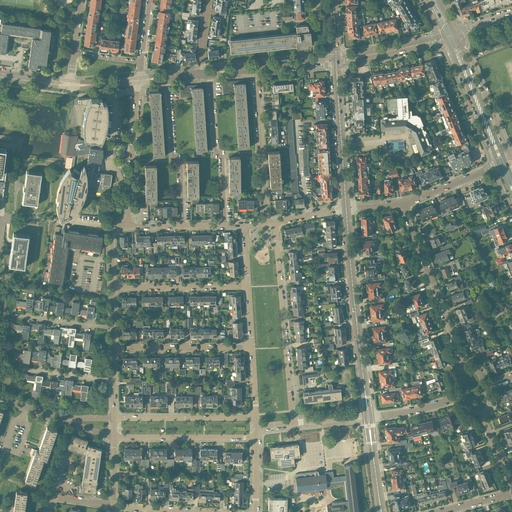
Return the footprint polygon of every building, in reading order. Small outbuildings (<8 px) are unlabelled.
[(130,0),(129,8),(139,10),(140,1),(130,0)] [(161,6),(161,8),(167,9),(167,7),(170,7),(170,0),(161,0),(160,6),(161,6)] [(290,0),(291,3),(293,3),(294,10),(293,10),(293,12),(294,12),(295,19),(305,18),(303,0),(290,0)] [(396,10),(398,9),(408,3),(407,1),(407,0),(399,0),(395,3),(393,4),(396,10)] [(461,16),(467,14),(464,2),(462,3),(461,0),(455,1),(457,5),(455,5),(460,15),(461,15),(461,16)] [(465,2),(465,0),(463,0),(464,2),(467,14),(473,12),(473,11),(475,11),(472,1),(471,2),(472,3),(465,5),(464,2),(465,2)] [(473,1),(472,1),(475,11),(477,10),(477,11),(484,9),(481,0),(473,2),(473,1)] [(484,9),(490,7),(488,0),(480,0),(481,0),(484,9)] [(90,3),(89,12),(96,13),(98,13),(99,13),(100,5),(96,4),(90,3)] [(190,9),(189,13),(199,15),(199,9),(200,4),(192,3),(192,10),(190,9)] [(225,11),(226,5),(216,3),(215,10),(220,10),(219,13),(226,14),(226,11),(225,11)] [(408,4),(408,3),(398,9),(400,12),(402,15),(411,9),(410,8),(411,6),(409,4),(408,4)] [(137,18),(139,10),(129,8),(128,17),(137,18)] [(166,10),(167,9),(161,8),(160,11),(159,11),(158,19),(168,21),(169,12),(172,13),(172,11),(166,10)] [(405,20),(405,21),(415,16),(415,14),(414,12),(412,11),(411,9),(402,15),(403,17),(405,20)] [(97,21),(98,13),(96,13),(89,12),(87,20),(97,21)] [(213,16),(212,26),(219,27),(220,21),(222,21),(223,17),(225,18),(226,14),(219,13),(219,17),(213,16)] [(417,19),(415,16),(405,21),(406,27),(414,25),(415,25),(416,25),(418,24),(419,22),(418,21),(418,20),(417,19)] [(128,17),(127,25),(137,26),(138,18),(137,18),(128,17)] [(392,30),(395,29),(395,30),(396,31),(397,30),(398,29),(399,29),(396,18),(390,20),(392,30)] [(167,29),(168,21),(158,19),(157,28),(167,29)] [(190,23),(189,30),(196,31),(198,21),(188,19),(188,23),(190,23)] [(87,20),(86,28),(96,29),(97,21),(87,20)] [(390,30),(392,30),(390,20),(384,21),(386,31),(386,32),(387,32),(389,32),(390,31),(390,30)] [(383,32),(386,31),(384,21),(378,22),(380,32),(380,33),(381,33),(383,33),(383,32)] [(41,28),(2,23),(1,32),(40,37),(41,28)] [(372,34),(374,33),(375,34),(376,35),(377,34),(378,34),(378,33),(376,23),(370,24),(372,34)] [(230,53),(263,49),(296,46),(296,48),(312,46),(310,31),(308,31),(308,27),(306,27),(306,24),(296,26),(296,32),(295,32),(295,34),(262,37),(229,41),(230,53)] [(136,35),(137,26),(127,25),(126,33),(136,35)] [(218,37),(219,27),(212,26),(211,31),(210,36),(218,37)] [(86,28),(85,36),(95,38),(96,30),(96,29),(86,28)] [(166,37),(167,29),(157,28),(156,36),(166,37)] [(38,63),(46,64),(51,30),(42,29),(41,39),(33,37),(32,40),(28,66),(37,68),(38,63)] [(196,31),(189,30),(186,29),(185,36),(188,37),(187,40),(195,41),(196,36),(196,31)] [(359,31),(349,31),(350,38),(351,39),(354,39),(355,38),(360,37),(359,31)] [(8,34),(0,32),(0,52),(5,54),(8,34)] [(126,33),(125,42),(135,43),(136,35),(126,33)] [(95,38),(85,36),(84,45),(94,46),(94,45),(94,41),(95,38)] [(165,46),(166,37),(156,36),(155,44),(165,46)] [(98,38),(97,42),(94,41),(94,45),(100,46),(100,48),(109,49),(110,39),(101,38),(98,38)] [(119,41),(110,39),(109,49),(118,50),(118,48),(121,49),(124,49),(125,46),(121,45),(122,42),(119,42),(119,41)] [(135,43),(125,42),(125,46),(124,49),(124,50),(134,51),(135,43)] [(163,54),(165,46),(155,44),(154,52),(163,54)] [(511,45),(477,58),(511,142),(511,45)] [(213,48),(209,47),(208,51),(208,58),(219,57),(218,50),(213,50),(213,48)] [(185,58),(185,60),(196,59),(195,52),(195,49),(190,49),(190,53),(184,53),(177,52),(176,59),(179,60),(180,57),(183,58),(185,58)] [(162,62),(163,54),(154,52),(153,61),(162,62)] [(432,70),(438,68),(439,68),(436,62),(433,60),(426,62),(426,63),(423,64),(424,69),(424,70),(428,69),(430,73),(432,71),(432,70)] [(424,70),(424,69),(423,64),(422,64),(422,63),(421,63),(420,63),(419,64),(419,65),(417,65),(419,76),(422,75),(425,74),(424,70)] [(411,67),(413,77),(417,76),(417,77),(419,76),(417,65),(415,66),(414,65),(413,65),(412,65),(411,66),(411,67)] [(403,68),(406,79),(408,78),(412,77),(409,67),(408,66),(406,67),(406,68),(403,68)] [(405,79),(406,79),(403,68),(402,67),(400,68),(399,69),(399,70),(398,70),(400,81),(402,80),(402,79),(405,78),(405,79)] [(440,74),(438,68),(432,70),(432,71),(430,73),(432,78),(434,77),(436,81),(442,78),(443,77),(442,74),(440,74)] [(390,83),(394,82),(392,71),(391,70),(388,71),(387,72),(385,73),(387,83),(390,83)] [(397,81),(400,81),(398,70),(396,71),(394,70),(391,70),(392,71),(394,82),(397,81)] [(379,73),(381,84),(382,86),(385,85),(385,84),(387,83),(385,73),(383,73),(383,72),(382,71),(380,72),(379,72),(379,73)] [(373,74),(375,85),(379,84),(379,86),(382,86),(381,84),(379,73),(377,73),(376,73),(374,73),(373,74)] [(359,75),(359,76),(358,76),(358,77),(352,77),(352,78),(351,79),(351,81),(352,82),(353,82),(353,85),(363,85),(363,81),(366,81),(366,76),(363,76),(362,76),(361,75),(359,75)] [(445,82),(443,82),(442,79),(430,84),(432,87),(434,86),(435,90),(445,85),(445,84),(445,82)] [(234,92),(240,92),(239,80),(222,81),(222,84),(223,84),(223,89),(223,93),(234,92)] [(240,92),(245,91),(249,91),(248,87),(247,83),(248,82),(248,80),(239,80),(240,92)] [(314,83),(312,84),(308,84),(309,90),(314,89),(323,89),(324,89),(324,82),(323,81),(323,80),(319,80),(319,82),(314,82),(314,83)] [(272,105),(275,105),(279,104),(278,94),(278,92),(278,90),(288,89),(288,83),(271,85),(272,92),(275,91),(275,94),(274,94),(274,101),(272,101),(272,105)] [(198,96),(203,95),(206,95),(206,91),(205,91),(205,87),(206,87),(206,84),(197,85),(198,96)] [(192,96),(198,96),(197,85),(180,86),(180,89),(181,88),(181,93),(180,93),(181,97),(189,97),(192,96)] [(445,86),(445,85),(435,90),(437,93),(434,94),(436,97),(448,92),(446,89),(447,88),(446,86),(445,86)] [(156,100),(161,100),(164,100),(164,96),(163,96),(163,91),(164,91),(163,88),(155,89),(156,100)] [(150,101),(156,100),(155,89),(146,89),(146,92),(147,92),(147,97),(146,97),(147,101),(150,101)] [(324,89),(323,89),(314,89),(314,93),(312,93),(312,99),(315,99),(318,99),(318,96),(324,95),(324,94),(325,93),(324,89)] [(234,94),(236,111),(247,110),(246,103),(246,101),(246,94),(245,91),(240,92),(234,92),(234,94)] [(439,104),(450,99),(448,93),(436,98),(439,104)] [(106,101),(105,95),(78,98),(79,102),(87,105),(85,112),(85,114),(84,121),(83,123),(84,131),(84,134),(85,138),(87,137),(93,136),(99,139),(100,140),(102,136),(103,134),(106,126),(107,115),(107,105),(106,101)] [(192,96),(192,99),(193,115),(204,114),(204,108),(204,106),(203,98),(203,95),(198,96),(192,96)] [(388,116),(384,116),(384,118),(383,118),(383,121),(382,121),(382,129),(405,127),(414,133),(422,154),(430,151),(429,150),(431,149),(431,147),(433,147),(431,143),(430,144),(422,124),(423,124),(420,116),(417,114),(412,114),(412,110),(409,110),(408,96),(398,97),(398,98),(387,99),(388,116)] [(315,99),(316,109),(326,108),(326,107),(327,107),(327,105),(325,104),(325,101),(325,100),(322,100),(322,101),(319,101),(318,99),(315,99)] [(453,105),(450,99),(439,104),(440,106),(438,107),(440,110),(441,110),(453,105)] [(150,103),(151,119),(162,119),(161,100),(156,100),(150,101),(150,103)] [(455,111),(453,105),(441,110),(444,116),(455,111)] [(272,106),(272,110),(269,110),(270,119),(277,118),(276,110),(278,110),(278,106),(273,106),(272,106)] [(236,111),(237,129),(248,129),(247,121),(247,119),(247,110),(236,111)] [(458,117),(455,111),(444,116),(442,116),(445,122),(446,122),(458,117)] [(193,115),(195,134),(206,133),(205,124),(204,114),(193,115)] [(460,123),(458,117),(446,122),(449,127),(460,123)] [(151,119),(152,138),(163,137),(162,119),(151,119)] [(463,128),(460,123),(449,127),(443,130),(442,131),(441,131),(441,132),(441,134),(441,135),(442,136),(443,136),(444,136),(445,136),(446,136),(451,133),(463,128)] [(365,124),(355,124),(355,125),(354,126),(354,128),(355,128),(355,131),(362,131),(362,134),(368,133),(368,127),(365,127),(365,124)] [(279,127),(277,127),(270,127),(271,136),(278,135),(280,135),(279,127)] [(465,134),(463,128),(451,133),(454,139),(465,134)] [(248,129),(237,129),(238,148),(244,148),(249,147),(249,137),(248,129)] [(88,139),(82,140),(78,138),(78,135),(69,131),(63,133),(60,154),(66,157),(72,156),(72,163),(87,165),(86,171),(94,172),(95,160),(101,161),(103,143),(100,141),(99,140),(99,139),(93,136),(87,137),(88,139)] [(206,133),(195,134),(196,152),(201,152),(201,153),(205,153),(205,152),(207,152),(207,143),(206,133)] [(468,140),(465,134),(454,139),(453,140),(454,143),(453,144),(454,147),(469,143),(467,140),(468,140)] [(271,144),(274,144),(275,148),(281,147),(280,136),(278,136),(278,135),(271,136),(271,144)] [(163,137),(152,138),(154,157),(159,156),(165,156),(163,137)] [(465,152),(462,154),(461,154),(466,165),(467,165),(468,166),(469,165),(470,164),(473,162),(473,161),(472,158),(471,159),(468,152),(472,150),(469,143),(464,145),(465,148),(466,147),(467,150),(464,151),(465,152)] [(329,148),(318,149),(318,153),(318,158),(319,158),(319,162),(329,161),(329,152),(330,151),(330,149),(329,148)] [(279,151),(273,151),(268,152),(269,169),(280,169),(279,151)] [(464,166),(466,165),(461,154),(462,154),(461,152),(458,154),(459,155),(456,156),(460,168),(462,168),(464,167),(464,166)] [(358,163),(368,163),(368,159),(370,159),(369,153),(363,153),(363,156),(357,157),(358,163)] [(458,169),(460,168),(456,156),(454,153),(448,156),(451,161),(449,162),(450,165),(452,165),(454,170),(455,170),(456,171),(458,170),(458,169)] [(229,157),(229,175),(240,175),(239,157),(229,157)] [(187,161),(187,179),(198,179),(198,161),(187,161)] [(320,171),(320,175),(330,174),(332,173),(332,171),(330,170),(329,161),(319,162),(319,166),(318,166),(319,171),(320,171)] [(71,214),(75,210),(76,210),(77,208),(78,206),(79,204),(82,200),(83,198),(84,190),(86,171),(87,165),(72,163),(70,172),(68,169),(67,170),(66,172),(66,173),(65,174),(64,175),(62,179),(60,184),(58,188),(57,193),(57,197),(57,202),(57,207),(58,211),(59,215),(60,218),(64,217),(66,217),(68,217),(69,218),(72,215),(71,214)] [(145,165),(145,183),(156,183),(156,165),(145,165)] [(437,179),(432,168),(432,169),(429,170),(428,166),(425,167),(426,170),(431,182),(437,179)] [(442,176),(443,175),(439,166),(436,168),(435,167),(432,168),(437,179),(442,177),(442,176)] [(280,169),(269,169),(270,188),(275,187),(281,187),(281,177),(280,169)] [(35,205),(36,205),(37,205),(38,205),(42,173),(26,170),(24,186),(24,190),(22,203),(35,205)] [(424,184),(431,182),(426,170),(425,171),(426,172),(423,173),(421,170),(415,172),(416,173),(417,176),(420,175),(424,184)] [(84,190),(96,192),(109,194),(111,174),(94,172),(86,171),(84,190)] [(235,193),(241,193),(240,188),(240,175),(229,175),(229,193),(235,193)] [(407,179),(410,189),(416,187),(415,183),(416,183),(415,178),(414,178),(413,175),(409,176),(410,178),(407,179)] [(410,189),(407,179),(404,180),(403,178),(399,179),(400,182),(399,182),(401,187),(402,190),(405,189),(405,190),(410,189)] [(187,197),(194,197),(199,197),(198,188),(198,179),(187,179),(187,188),(187,197)] [(391,193),(393,193),(393,190),(394,190),(393,184),(393,180),(389,181),(389,182),(385,182),(385,184),(384,184),(385,193),(386,193),(386,194),(387,194),(389,194),(390,193),(391,193)] [(157,188),(156,183),(145,183),(145,188),(146,201),(157,201),(157,188)] [(473,196),(471,196),(466,198),(472,211),(481,207),(482,206),(480,200),(487,197),(488,195),(487,192),(485,192),(483,187),(471,192),(473,196)] [(371,188),(370,188),(359,189),(358,189),(359,191),(359,192),(360,196),(362,195),(362,196),(368,196),(368,195),(371,195),(371,188)] [(332,193),(322,193),(321,193),(321,197),(320,197),(321,201),(327,199),(327,201),(332,200),(332,196),(333,195),(333,194),(332,193)] [(292,198),(292,200),(295,199),(295,207),(304,206),(303,199),(301,199),(301,196),(299,194),(298,194),(292,194),(292,198)] [(241,200),(241,196),(234,196),(235,202),(238,202),(238,208),(247,208),(246,200),(241,200)] [(456,199),(456,198),(455,199),(454,196),(447,198),(451,209),(459,206),(460,208),(463,206),(459,197),(456,199)] [(205,211),(204,203),(199,203),(199,198),(194,198),(192,198),(192,206),(196,206),(196,212),(205,211)] [(444,212),(451,209),(447,198),(441,201),(442,204),(440,205),(441,205),(438,206),(442,215),(445,214),(444,212)] [(163,215),(163,206),(157,207),(157,203),(152,203),(151,203),(151,209),(154,209),(154,215),(163,215)] [(483,206),(482,206),(481,207),(484,213),(486,212),(488,217),(490,218),(492,217),(492,215),(498,212),(500,211),(498,207),(496,208),(495,204),(490,206),(490,205),(484,207),(483,206)] [(439,217),(442,215),(438,206),(435,207),(434,208),(432,205),(426,207),(430,218),(438,215),(439,217)] [(431,220),(430,218),(426,207),(419,210),(422,216),(421,216),(424,223),(431,220)] [(383,217),(385,224),(382,225),(383,227),(385,227),(387,226),(386,225),(395,222),(392,214),(388,216),(387,215),(383,217)] [(362,225),(373,225),(375,224),(374,222),(375,222),(375,217),(372,217),(367,217),(367,216),(362,216),(362,222),(361,223),(361,225),(362,225)] [(396,224),(395,222),(386,225),(387,226),(385,227),(383,227),(387,233),(399,228),(397,224),(396,224)] [(306,230),(306,231),(306,234),(308,233),(309,235),(310,235),(310,230),(308,223),(301,225),(301,226),(294,228),(295,235),(296,238),(303,236),(302,231),(306,230)] [(493,237),(506,231),(507,231),(505,227),(504,227),(503,225),(502,224),(490,229),(489,228),(486,229),(481,231),(483,235),(490,232),(491,234),(492,234),(493,237)] [(373,233),(373,225),(362,225),(363,230),(361,230),(362,234),(372,233),(372,237),(377,237),(377,233),(373,233)] [(474,234),(481,231),(486,229),(485,226),(473,231),(474,234)] [(295,235),(294,228),(285,229),(286,237),(291,236),(292,241),(296,240),(296,238),(295,235)] [(102,236),(93,234),(83,233),(72,231),(65,230),(62,230),(61,234),(55,233),(50,272),(47,272),(44,280),(48,281),(48,282),(62,284),(68,246),(100,250),(102,236)] [(509,235),(507,231),(506,231),(493,237),(494,240),(493,240),(495,244),(492,245),(493,248),(494,247),(498,245),(498,243),(508,239),(509,238),(508,236),(509,235)] [(29,235),(13,232),(12,242),(9,265),(25,268),(29,235)] [(434,238),(430,239),(433,247),(442,244),(440,240),(443,239),(441,233),(434,236),(434,238)] [(191,235),(192,238),(188,238),(189,249),(192,249),(192,246),(198,246),(198,235),(191,235)] [(211,235),(205,235),(205,238),(205,245),(208,245),(208,246),(211,246),(211,245),(215,245),(215,239),(211,239),(211,235)] [(127,238),(127,236),(120,236),(121,248),(127,248),(127,245),(129,245),(129,238),(127,238)] [(154,253),(154,242),(150,242),(150,236),(143,236),(143,245),(146,245),(146,246),(151,246),(151,253),(151,256),(155,256),(154,253)] [(157,244),(161,244),(161,246),(164,246),(164,243),(164,238),(164,236),(157,236),(157,242),(154,242),(154,253),(158,253),(157,244)] [(365,241),(365,242),(364,243),(365,250),(366,250),(366,253),(374,252),(377,252),(376,247),(375,247),(374,242),(373,242),(372,240),(365,241)] [(496,250),(497,250),(500,256),(503,255),(505,256),(507,255),(507,253),(511,250),(511,245),(510,242),(499,247),(498,245),(494,247),(496,250)] [(446,245),(447,249),(436,253),(439,263),(449,259),(448,255),(451,254),(450,250),(454,249),(452,243),(446,245)] [(298,247),(297,247),(297,248),(290,248),(290,251),(288,251),(289,258),(298,258),(300,257),(301,257),(300,248),(298,248),(298,247)] [(337,256),(337,252),(325,253),(325,250),(318,251),(319,253),(322,253),(323,256),(327,256),(328,263),(329,263),(335,263),(334,259),(337,259),(337,258),(338,258),(338,255),(337,256)] [(409,259),(406,251),(396,254),(398,259),(400,258),(402,262),(409,259)] [(376,255),(377,258),(369,259),(369,261),(365,262),(366,270),(378,269),(379,269),(379,265),(385,265),(384,258),(383,254),(382,254),(378,255),(376,255)] [(169,264),(169,267),(169,276),(169,278),(173,278),(173,276),(176,276),(176,271),(179,270),(179,264),(179,257),(175,257),(175,264),(169,264)] [(460,268),(459,264),(460,264),(458,259),(454,260),(447,263),(448,266),(441,268),(445,277),(451,275),(449,271),(453,270),(453,271),(460,268)] [(506,263),(509,270),(511,269),(511,259),(508,262),(507,260),(505,261),(499,264),(500,266),(506,263)] [(209,267),(203,267),(203,276),(210,276),(210,272),(214,272),(213,261),(209,261),(209,267)] [(179,264),(179,270),(182,270),(182,276),(185,276),(185,278),(189,278),(189,276),(189,267),(182,267),(182,263),(179,264)] [(319,264),(320,269),(328,268),(329,273),(330,273),(338,272),(338,265),(330,266),(329,263),(328,263),(319,264)] [(139,267),(133,267),(134,277),(140,277),(140,273),(142,273),(142,264),(139,264),(139,267)] [(155,277),(155,267),(148,267),(148,264),(144,264),(144,271),(148,271),(148,277),(155,277)] [(412,273),(414,272),(410,264),(401,268),(405,278),(413,275),(412,273)] [(367,277),(379,275),(379,279),(382,279),(385,278),(385,275),(384,272),(378,272),(378,269),(366,270),(367,277)] [(290,279),(296,279),(296,282),(301,282),(300,278),(299,278),(299,272),(290,272),(290,279)] [(326,283),(330,283),(332,283),(332,280),(339,279),(338,272),(330,273),(330,276),(329,276),(329,279),(326,279),(326,283)] [(455,277),(456,280),(447,283),(448,286),(449,289),(449,290),(458,286),(457,283),(462,281),(460,275),(455,277)] [(368,283),(368,291),(379,290),(379,286),(381,286),(381,282),(383,282),(382,279),(379,279),(373,280),(373,283),(368,283)] [(411,279),(407,280),(410,289),(418,286),(416,279),(411,280),(411,279)] [(301,282),(296,282),(296,286),(291,286),(292,293),(301,293),(300,290),(303,290),(303,285),(307,285),(307,282),(301,282)] [(325,287),(327,287),(328,294),(340,292),(339,285),(330,286),(330,283),(326,283),(324,283),(325,287)] [(451,295),(454,302),(467,297),(465,290),(470,288),(469,285),(458,289),(460,292),(451,295)] [(32,310),(32,307),(33,302),(33,299),(35,289),(28,288),(28,293),(32,293),(31,298),(27,297),(26,302),(14,300),(14,305),(25,307),(25,309),(32,310)] [(380,294),(379,290),(368,291),(369,299),(378,298),(378,301),(385,300),(385,297),(382,297),(382,293),(380,294)] [(301,293),(292,293),(292,300),(301,300),(301,297),(305,296),(304,292),(301,293)] [(410,297),(406,298),(407,301),(411,300),(412,299),(414,303),(423,299),(420,293),(410,297)] [(219,310),(219,305),(216,305),(215,296),(213,296),(213,294),(209,294),(209,296),(209,304),(209,306),(209,307),(216,307),(216,310),(219,310)] [(229,303),(231,303),(240,302),(239,295),(236,296),(236,295),(228,295),(229,303)] [(33,299),(33,302),(32,307),(41,308),(40,309),(43,310),(47,310),(48,309),(47,309),(48,304),(49,298),(42,297),(42,301),(33,299)] [(425,305),(423,299),(414,303),(410,304),(413,310),(417,308),(425,305)] [(470,308),(468,304),(472,302),(471,299),(469,300),(464,302),(465,305),(456,309),(457,310),(456,310),(457,313),(458,312),(459,315),(469,311),(468,309),(470,308)] [(385,304),(385,300),(378,301),(378,304),(370,305),(371,313),(382,312),(381,308),(384,308),(383,304),(385,304)] [(56,313),(62,314),(63,311),(63,306),(63,307),(64,302),(57,301),(56,306),(48,304),(47,309),(48,309),(56,310),(56,313)] [(71,314),(78,315),(78,313),(78,309),(79,309),(79,302),(73,301),(72,308),(63,307),(63,306),(63,311),(71,312),(71,314)] [(87,310),(79,309),(78,309),(78,313),(86,314),(86,318),(93,319),(95,302),(91,302),(90,306),(88,305),(87,310)] [(333,307),(334,314),(343,313),(342,312),(343,312),(343,309),(342,309),(342,306),(333,307)] [(302,307),(293,307),(294,314),(298,314),(298,317),(304,316),(304,313),(302,313),(302,307)] [(241,316),(240,309),(232,309),(232,316),(228,316),(228,320),(235,319),(237,319),(237,316),(241,316)] [(468,319),(470,323),(474,321),(473,317),(471,313),(470,313),(469,311),(459,315),(461,322),(468,319)] [(382,315),(382,312),(371,313),(372,320),(380,320),(381,323),(387,322),(387,319),(385,319),(385,315),(382,315)] [(418,322),(421,321),(430,318),(427,312),(420,315),(415,316),(417,323),(418,322)] [(344,317),(343,314),(343,313),(334,314),(333,314),(334,322),(343,321),(343,317),(344,317)] [(420,329),(432,324),(430,318),(421,321),(418,322),(419,325),(418,326),(420,329)] [(235,322),(235,319),(228,320),(228,323),(232,323),(232,329),(242,329),(242,325),(243,325),(242,322),(241,322),(235,322)] [(295,328),(303,327),(303,324),(304,323),(303,320),(294,321),(295,328)] [(30,322),(29,325),(30,325),(29,328),(39,329),(37,342),(43,343),(44,333),(45,328),(45,323),(39,323),(39,324),(30,322)] [(386,329),(386,326),(388,326),(387,322),(381,323),(381,326),(372,327),(373,335),(384,334),(384,330),(386,329)] [(28,341),(29,328),(30,325),(29,325),(23,324),(23,325),(14,324),(13,329),(22,330),(22,333),(23,333),(22,340),(28,341)] [(432,324),(420,329),(418,330),(420,336),(418,337),(419,340),(429,336),(428,333),(434,330),(432,324)] [(142,338),(150,337),(150,329),(150,325),(143,325),(143,327),(142,327),(142,329),(141,329),(141,334),(142,334),(142,338)] [(60,327),(60,329),(60,332),(69,333),(68,346),(73,347),(75,337),(74,337),(75,332),(76,328),(69,327),(69,328),(60,327)] [(335,328),(336,335),(345,334),(346,334),(345,331),(344,331),(344,327),(335,328)] [(466,333),(467,337),(474,334),(480,332),(478,328),(473,331),(472,327),(465,330),(465,331),(464,331),(465,333),(466,333)] [(60,329),(53,328),(53,329),(45,328),(44,333),(54,334),(52,344),(58,345),(60,332),(60,329)] [(242,329),(232,329),(229,330),(229,333),(233,332),(233,336),(239,336),(239,338),(242,338),(242,336),(242,329)] [(84,333),(75,332),(74,337),(75,337),(84,338),(83,348),(89,349),(91,333),(84,332),(84,333)] [(306,333),(304,334),(295,334),(296,341),(308,340),(307,337),(306,333)] [(346,341),(346,338),(345,338),(345,334),(336,335),(334,336),(335,343),(346,342),(346,341)] [(385,337),(384,334),(373,335),(374,342),(383,341),(383,345),(386,345),(390,344),(389,340),(387,341),(387,337),(385,337)] [(475,337),(474,334),(467,337),(466,338),(467,340),(468,340),(470,343),(477,340),(479,339),(478,336),(475,337)] [(430,348),(433,347),(439,344),(437,338),(430,341),(424,343),(425,346),(427,345),(428,349),(430,348)] [(470,343),(469,343),(472,350),(479,347),(482,355),(486,353),(489,352),(490,351),(489,348),(485,350),(483,345),(482,345),(479,339),(477,340),(470,343)] [(378,356),(379,356),(389,355),(389,351),(391,351),(390,347),(393,347),(393,344),(390,344),(386,345),(386,348),(377,349),(378,356)] [(442,351),(439,344),(433,347),(430,348),(433,354),(434,354),(436,353),(442,351)] [(297,355),(305,354),(305,350),(306,350),(306,347),(297,347),(297,355)] [(339,357),(347,356),(347,355),(348,355),(348,352),(347,352),(347,348),(335,349),(335,353),(338,353),(339,357)] [(22,362),(29,363),(30,359),(29,359),(31,351),(31,350),(24,349),(23,353),(15,352),(14,357),(23,358),(22,362)] [(39,352),(31,351),(29,359),(30,359),(38,360),(38,362),(45,363),(45,361),(45,356),(46,352),(46,350),(39,349),(39,352)] [(511,360),(511,359),(511,351),(511,350),(508,351),(509,353),(506,354),(506,356),(503,357),(503,356),(502,356),(506,365),(511,362),(511,360)] [(436,353),(438,360),(444,357),(442,351),(436,353)] [(45,361),(53,362),(53,366),(60,367),(60,363),(61,359),(61,354),(54,353),(54,356),(50,356),(48,353),(46,352),(45,356),(45,361)] [(69,360),(61,359),(60,363),(69,364),(68,366),(75,367),(75,365),(76,361),(77,354),(70,353),(69,360)] [(234,365),(235,365),(235,364),(244,364),(244,356),(240,357),(240,353),(232,353),(232,357),(235,357),(235,361),(234,361),(234,365)] [(388,363),(389,366),(396,366),(395,362),(392,362),(391,355),(389,355),(379,356),(380,364),(388,363)] [(348,363),(348,360),(349,360),(348,357),(347,356),(339,357),(339,364),(348,363)] [(506,365),(502,356),(500,357),(500,358),(497,360),(496,358),(496,359),(500,368),(506,365)] [(84,370),(90,371),(92,358),(85,357),(85,362),(76,361),(75,365),(84,367),(84,370)] [(159,357),(151,357),(151,365),(151,367),(159,367),(162,367),(162,365),(159,365),(159,357)] [(172,357),(166,357),(165,357),(165,367),(162,367),(162,372),(165,372),(165,368),(169,368),(169,366),(172,366),(172,357)] [(447,364),(444,357),(438,360),(435,361),(437,368),(441,368),(441,366),(447,364)] [(493,371),(500,368),(496,359),(490,361),(492,367),(491,367),(492,371),(493,370),(493,371)] [(313,370),(313,366),(310,366),(309,360),(298,361),(298,368),(304,368),(305,371),(313,370)] [(245,371),(244,364),(235,364),(235,365),(235,368),(234,368),(235,372),(236,372),(245,371)] [(381,379),(381,378),(392,377),(391,373),(393,373),(393,369),(396,369),(396,366),(389,366),(389,370),(380,371),(381,379)] [(236,376),(235,376),(235,379),(236,379),(245,379),(245,371),(236,372),(236,376)] [(435,378),(436,381),(438,388),(439,390),(445,388),(442,379),(438,380),(437,376),(438,374),(433,372),(435,378)] [(27,375),(28,374),(23,373),(22,381),(26,382),(26,379),(36,381),(35,390),(34,390),(32,391),(32,395),(40,396),(41,385),(42,380),(43,376),(36,375),(36,376),(27,375)] [(392,381),(392,377),(381,378),(382,386),(389,385),(389,389),(395,388),(395,387),(394,381),(392,381)] [(437,388),(438,388),(436,381),(435,378),(426,381),(429,391),(434,389),(434,391),(438,390),(437,388)] [(71,399),(72,389),(73,384),(73,380),(66,379),(66,380),(58,379),(57,381),(57,384),(67,385),(65,398),(68,398),(67,403),(69,403),(70,399),(71,399)] [(57,381),(51,380),(51,381),(42,380),(41,385),(51,386),(50,393),(48,392),(47,401),(55,402),(56,397),(57,384),(57,381)] [(413,381),(414,385),(416,396),(422,395),(421,388),(423,388),(422,381),(419,381),(419,380),(413,381)] [(142,387),(142,391),(139,391),(139,396),(134,396),(134,406),(142,406),(142,394),(146,394),(146,387),(146,381),(142,381),(142,387)] [(236,387),(236,383),(227,383),(227,387),(231,387),(231,395),(233,395),(241,395),(241,387),(236,387)] [(341,398),(340,388),(333,389),(332,383),(328,384),(329,389),(313,391),(311,389),(304,389),(304,391),(303,392),(304,403),(312,402),(312,401),(314,401),(315,402),(315,401),(330,400),(331,400),(331,399),(333,399),(333,400),(334,400),(334,399),(341,398)] [(89,398),(91,387),(88,386),(88,385),(81,384),(81,385),(73,384),(72,389),(82,390),(81,400),(86,401),(86,398),(89,398)] [(410,397),(416,396),(414,385),(408,387),(410,397)] [(395,393),(399,392),(398,387),(395,387),(395,388),(389,389),(390,393),(382,394),(383,402),(384,402),(384,403),(389,403),(389,401),(395,400),(395,396),(396,396),(395,393)] [(410,397),(408,387),(402,388),(402,387),(398,387),(399,392),(403,392),(404,398),(405,399),(408,399),(408,398),(410,397)] [(213,396),(209,396),(209,406),(217,406),(217,398),(221,398),(221,395),(221,389),(218,389),(218,395),(213,395),(213,396)] [(511,397),(509,390),(503,392),(505,398),(502,399),(503,402),(506,401),(510,400),(511,405),(511,404),(511,397)] [(187,396),(184,396),(184,406),(192,406),(192,396),(191,396),(191,394),(192,394),(192,391),(187,391),(187,396)] [(201,406),(209,406),(209,396),(205,396),(205,393),(202,392),(201,392),(201,394),(201,406)] [(241,403),(241,395),(233,395),(231,395),(225,395),(225,399),(233,399),(233,407),(234,407),(236,407),(237,407),(240,407),(242,406),(241,403)] [(125,406),(134,406),(134,396),(125,396),(124,396),(124,399),(125,399),(125,406)] [(150,406),(159,406),(159,396),(150,396),(150,406)] [(167,396),(159,396),(159,406),(167,406),(167,396)] [(184,406),(184,396),(175,396),(175,406),(184,406)] [(511,408),(508,410),(509,412),(507,413),(499,416),(502,423),(511,419),(511,418),(511,415),(511,414),(511,413),(511,412),(511,411),(511,408)] [(446,415),(446,416),(450,426),(451,428),(458,426),(457,422),(459,422),(457,416),(455,417),(454,413),(446,415)] [(440,418),(443,426),(440,427),(442,433),(445,432),(444,430),(447,429),(448,429),(451,428),(450,426),(446,416),(440,418)] [(432,421),(425,422),(428,432),(428,434),(433,432),(432,430),(436,430),(436,431),(439,430),(438,425),(434,426),(432,421)] [(421,433),(428,432),(425,422),(419,424),(421,433)] [(422,436),(421,433),(419,424),(412,425),(413,431),(408,432),(410,439),(422,436)] [(35,484),(44,460),(47,461),(46,464),(51,465),(55,453),(51,451),(50,454),(48,454),(57,429),(47,426),(36,456),(34,455),(25,480),(35,484)] [(466,440),(475,437),(472,430),(465,433),(464,430),(462,431),(459,432),(460,435),(463,434),(464,438),(465,441),(466,440)] [(388,442),(395,441),(395,445),(407,443),(410,443),(410,441),(407,442),(407,440),(400,441),(399,437),(397,437),(397,434),(397,433),(387,435),(386,436),(386,438),(388,439),(388,442)] [(68,446),(83,452),(83,453),(85,454),(86,453),(88,453),(83,487),(80,487),(79,491),(82,492),(83,490),(94,492),(100,449),(86,444),(87,441),(71,436),(68,446)] [(477,443),(475,437),(466,440),(465,441),(463,441),(467,451),(471,449),(470,446),(477,443)] [(279,445),(280,446),(278,446),(270,446),(271,459),(277,458),(278,466),(294,464),(293,457),(299,456),(298,448),(298,443),(290,444),(290,445),(282,446),(282,444),(279,445)] [(407,443),(395,445),(396,448),(389,448),(389,452),(388,453),(388,455),(389,456),(401,455),(400,451),(402,451),(401,447),(407,446),(407,443)] [(124,451),(124,455),(121,455),(121,462),(129,462),(129,460),(133,460),(133,449),(125,449),(125,451),(124,451)] [(141,449),(133,449),(133,460),(137,460),(137,462),(139,462),(140,462),(140,461),(141,461),(141,460),(141,449)] [(154,459),(158,459),(158,449),(150,449),(150,461),(153,461),(154,460),(154,459)] [(158,449),(158,459),(166,459),(166,449),(158,449)] [(175,459),(183,459),(183,449),(175,449),(175,459)] [(192,449),(183,449),(183,459),(187,459),(187,461),(191,461),(191,471),(196,471),(196,470),(196,460),(196,459),(192,459),(192,449)] [(208,461),(208,459),(208,449),(200,449),(200,459),(205,459),(205,461),(208,461)] [(217,449),(208,449),(208,459),(213,459),(213,460),(214,460),(218,460),(218,452),(217,452),(217,449)] [(472,453),(471,449),(467,451),(466,451),(468,458),(473,456),(474,460),(482,456),(481,453),(482,453),(481,450),(472,453)] [(228,462),(233,462),(233,452),(225,452),(225,464),(228,464),(228,462)] [(242,452),(233,452),(233,462),(241,462),(242,452)] [(397,463),(398,465),(403,465),(403,462),(403,458),(401,458),(401,455),(389,456),(388,457),(389,459),(390,460),(390,463),(397,463)] [(483,459),(482,456),(474,460),(475,463),(471,465),(473,471),(474,471),(479,469),(478,466),(486,463),(484,458),(483,459)] [(314,470),(314,475),(303,476),(302,473),(295,473),(296,477),(295,477),(297,490),(326,487),(327,488),(334,487),(334,485),(343,484),(345,500),(331,502),(332,505),(327,506),(327,511),(334,511),(344,511),(343,507),(349,506),(349,511),(358,511),(353,464),(344,465),(345,475),(333,477),(332,471),(325,472),(325,474),(319,474),(318,470),(314,470)] [(481,481),(484,480),(490,477),(491,476),(490,473),(488,474),(487,471),(484,472),(483,471),(478,473),(478,474),(481,481)] [(493,484),(490,477),(484,480),(486,487),(493,484)] [(233,485),(233,488),(243,488),(243,481),(241,481),(241,478),(239,478),(233,478),(233,481),(231,481),(231,485),(233,485)] [(464,483),(461,484),(462,488),(463,493),(470,491),(470,488),(468,484),(471,483),(470,478),(467,479),(468,481),(464,482),(464,483)] [(440,498),(447,497),(445,490),(448,489),(447,486),(445,480),(442,481),(444,487),(437,489),(438,490),(440,498)] [(451,488),(452,489),(455,488),(456,494),(463,493),(462,488),(461,484),(460,480),(453,482),(452,482),(450,483),(451,488)] [(164,498),(165,489),(168,489),(168,483),(164,483),(163,487),(158,486),(158,489),(157,498),(164,498)] [(169,484),(169,489),(169,497),(172,497),(172,499),(178,499),(179,491),(179,492),(172,492),(172,489),(173,484),(169,484)] [(411,491),(413,498),(418,497),(420,504),(426,502),(425,495),(424,492),(417,494),(414,484),(413,484),(411,485),(410,485),(411,487),(411,488),(411,491)] [(131,497),(131,493),(135,493),(135,487),(135,485),(133,485),(132,487),(129,487),(129,488),(125,488),(124,497),(131,497)] [(135,487),(135,493),(138,493),(138,497),(139,497),(139,498),(142,498),(142,497),(145,497),(145,489),(139,488),(135,487)] [(430,490),(427,491),(425,489),(423,490),(424,492),(425,495),(426,502),(433,500),(431,494),(431,491),(430,490)] [(431,494),(433,500),(440,498),(438,490),(431,491),(431,494)] [(24,511),(27,492),(16,491),(13,511),(24,511)] [(405,496),(402,497),(405,507),(406,506),(406,507),(410,506),(409,506),(412,505),(410,500),(414,499),(413,498),(411,491),(409,491),(410,494),(405,495),(405,496)] [(394,494),(395,499),(396,504),(396,505),(395,506),(396,508),(397,509),(403,508),(402,507),(405,507),(402,497),(401,492),(394,494)] [(286,511),(287,498),(268,498),(268,509),(270,509),(270,511),(268,511),(286,511)]
